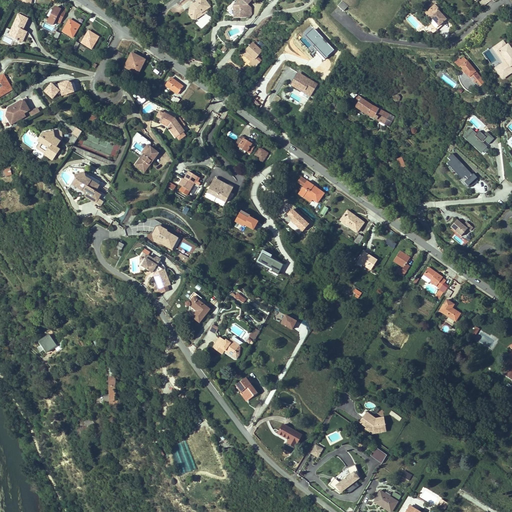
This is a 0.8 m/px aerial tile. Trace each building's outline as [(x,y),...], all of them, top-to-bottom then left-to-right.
[(193,3),(190,5),(190,7),(192,9),(190,11),(189,14),(192,19),(196,20),(197,15),(200,12),(201,13),(204,14),(205,11),(206,10),(210,7),(205,0),(196,0),(196,1),(198,3),(196,5),(195,3),(193,3)] [(244,1),(244,0),(238,0),(236,3),(236,5),(234,5),(234,12),(236,11),(236,17),(249,17),(249,13),(251,13),(251,7),(245,7),(246,5),(247,3),(244,1)] [(340,0),(341,2),(338,6),(344,11),(347,7),(348,7),(351,8),(353,7),(354,7),(355,6),(357,5),(359,3),(359,2),(359,0),(340,0)] [(430,29),(427,32),(430,36),(440,27),(439,26),(446,19),(437,9),(438,8),(435,4),(430,8),(432,10),(432,14),(430,16),(433,19),(430,22),(431,23),(428,26),(430,29)] [(55,21),(60,24),(66,12),(56,7),(48,22),(53,25),(55,21)] [(11,30),(9,36),(22,42),(27,32),(23,30),(29,19),(19,15),(11,30)] [(63,31),(73,37),(80,25),(72,21),(71,24),(69,23),(67,27),(66,26),(63,31)] [(92,49),(99,37),(91,32),(89,35),(88,34),(86,38),(85,38),(82,43),(92,49)] [(511,62),(511,61),(511,57),(511,56),(511,44),(509,47),(508,45),(506,46),(503,41),(494,48),(497,53),(500,51),(504,57),(501,59),(504,63),(496,69),(503,78),(511,71),(511,62)] [(262,52),(252,43),(245,51),(247,53),(244,56),(250,61),(250,60),(252,61),(251,62),(249,64),(255,69),(261,61),(257,57),(262,52)] [(125,67),(138,74),(145,60),(132,53),(125,67)] [(485,83),(464,57),(461,60),(458,63),(460,66),(463,70),(466,73),(469,77),(470,76),(475,83),(477,81),(481,86),(485,83)] [(0,96),(12,89),(4,75),(0,76),(0,96)] [(308,98),(317,84),(301,75),(299,78),(298,80),(294,78),(291,84),(300,90),(299,92),(308,98)] [(177,94),(182,87),(175,82),(176,81),(171,78),(166,86),(177,94)] [(300,90),(291,84),(289,87),(299,92),(300,90)] [(21,102),(22,103),(17,107),(15,112),(12,113),(17,122),(31,113),(30,110),(35,107),(29,97),(22,101),(21,102)] [(372,105),(361,98),(360,99),(359,99),(358,100),(359,101),(355,107),(367,115),(372,105)] [(17,107),(22,103),(21,102),(22,101),(14,105),(10,110),(12,113),(15,112),(17,107)] [(380,121),(384,112),(372,105),(367,115),(380,121)] [(164,111),(160,119),(161,122),(166,125),(167,124),(168,125),(167,126),(176,137),(184,131),(175,118),(164,111)] [(384,112),(380,121),(384,124),(389,114),(384,112)] [(394,117),(389,114),(384,124),(389,126),(394,117)] [(98,118),(92,116),(88,122),(93,124),(98,118)] [(56,128),(54,131),(55,138),(60,141),(62,138),(62,132),(56,128)] [(494,140),(487,133),(484,136),(479,132),(476,135),(470,130),(462,140),(481,156),(484,153),(486,154),(489,151),(487,149),(488,148),(482,143),(484,141),(489,146),(494,140)] [(54,131),(44,133),(44,136),(40,142),(41,143),(38,148),(45,154),(44,155),(52,160),(57,153),(53,150),(56,147),(60,141),(55,138),(54,131)] [(245,138),(241,136),(235,145),(250,154),(254,147),(251,145),(252,144),(248,141),(248,140),(247,139),(246,140),(244,139),(245,138)] [(160,153),(151,146),(144,155),(143,154),(140,157),(142,159),(138,164),(140,166),(140,169),(144,172),(150,165),(149,164),(151,160),(153,162),(160,153)] [(254,156),(263,161),(267,155),(261,151),(262,150),(261,149),(259,148),(254,156)] [(478,181),(453,154),(448,158),(451,161),(447,164),(452,169),(454,167),(464,178),(466,177),(468,179),(466,181),(472,187),(478,181)] [(406,166),(402,157),(397,159),(401,168),(406,166)] [(464,178),(454,167),(452,169),(462,180),(464,178)] [(6,176),(12,175),(10,168),(4,169),(6,176)] [(180,186),(190,191),(194,183),(199,186),(201,184),(198,182),(200,178),(189,172),(180,186)] [(86,194),(91,198),(95,192),(99,185),(91,180),(89,182),(85,180),(84,175),(79,176),(78,175),(76,178),(77,179),(74,183),(73,182),(69,187),(71,188),(73,185),(82,190),(82,189),(84,190),(85,192),(86,194)] [(303,187),(307,182),(302,178),(298,184),(303,188),(303,187)] [(229,194),(232,190),(227,187),(229,184),(219,179),(218,183),(213,180),(211,184),(207,192),(226,201),(229,194)] [(173,190),(176,186),(169,181),(166,186),(173,190)] [(313,199),(318,203),(324,194),(318,189),(317,190),(314,188),(315,187),(307,182),(303,187),(305,188),(303,191),(301,190),(299,194),(304,197),(306,194),(313,199)] [(194,202),(203,188),(199,186),(194,183),(190,191),(186,197),(194,202)] [(95,192),(91,198),(97,201),(98,199),(101,195),(95,192)] [(91,198),(86,194),(86,197),(96,203),(97,201),(91,198)] [(324,206),(320,214),(324,216),(328,208),(324,206)] [(251,213),(241,208),(235,220),(244,225),(245,224),(254,228),(259,219),(250,214),(251,213)] [(291,220),(288,224),(299,234),(309,224),(292,208),(286,215),(291,220)] [(357,232),(364,223),(354,216),(353,217),(352,216),(352,215),(348,211),(341,220),(357,232)] [(462,236),(468,229),(470,231),(473,227),(467,222),(464,225),(464,224),(458,220),(451,227),(462,236)] [(158,225),(153,234),(154,239),(158,242),(158,243),(162,244),(172,249),(178,238),(164,230),(164,229),(163,228),(158,225)] [(359,245),(364,237),(359,234),(354,242),(359,245)] [(182,237),(175,248),(189,256),(196,246),(182,237)] [(387,238),(384,243),(394,248),(396,243),(387,238)] [(271,271),(278,275),(284,262),(271,255),(272,252),(263,247),(257,260),(272,268),(271,271)] [(144,248),(141,255),(146,257),(149,251),(144,248)] [(400,251),(394,261),(404,267),(401,271),(400,274),(404,276),(410,267),(406,264),(410,258),(400,251)] [(371,270),(377,260),(364,252),(358,262),(371,270)] [(158,257),(154,259),(148,256),(142,266),(152,272),(153,272),(153,271),(156,273),(161,288),(170,285),(168,279),(166,280),(166,278),(167,277),(166,273),(164,274),(164,273),(165,272),(165,269),(164,270),(157,265),(160,260),(158,257)] [(166,269),(160,260),(157,265),(164,270),(165,269),(166,269)] [(429,267),(423,275),(431,280),(430,282),(440,289),(444,284),(446,281),(442,278),(443,277),(429,267)] [(161,288),(156,273),(153,271),(153,272),(159,289),(161,288)] [(448,287),(444,284),(440,289),(439,290),(440,290),(444,293),(445,293),(448,287)] [(355,296),(358,298),(362,293),(355,289),(353,292),(357,294),(355,296)] [(242,303),(245,299),(239,294),(236,297),(242,303)] [(211,307),(194,295),(190,300),(188,300),(187,300),(187,301),(186,302),(186,303),(187,304),(188,305),(189,305),(190,304),(197,309),(192,315),(200,321),(211,307)] [(447,300),(440,311),(456,321),(460,314),(452,308),(454,304),(447,300)] [(284,314),(280,324),(293,329),(297,320),(284,314)] [(470,337),(473,339),(479,329),(476,327),(470,337)] [(257,329),(250,339),(251,340),(254,342),(260,331),(257,329)] [(47,353),(57,346),(50,335),(39,341),(42,345),(37,348),(40,352),(45,349),(47,353)] [(240,345),(231,339),(229,342),(226,340),(225,341),(220,338),(219,339),(216,343),(213,348),(220,352),(222,349),(224,350),(232,356),(235,352),(239,355),(240,346),(239,346),(240,345)] [(511,361),(506,371),(503,369),(501,373),(510,379),(511,375),(511,361)] [(110,403),(110,406),(117,406),(117,392),(116,392),(115,369),(109,369),(110,396),(110,403)] [(249,400),(258,393),(246,378),(236,385),(241,393),(243,391),(249,400)] [(247,402),(249,400),(243,391),(241,393),(240,393),(247,402)] [(400,421),(402,417),(391,411),(389,414),(400,421)] [(376,419),(366,412),(364,416),(370,420),(371,418),(374,421),(376,419)] [(387,431),(384,417),(376,419),(374,421),(371,418),(370,420),(364,416),(359,422),(366,427),(368,429),(367,430),(372,434),(387,431)] [(95,424),(91,418),(85,421),(84,422),(89,428),(95,424)] [(283,425),(278,434),(289,440),(287,443),(295,447),(302,435),(283,425)] [(244,456),(236,447),(235,449),(243,457),(244,456)] [(370,456),(381,463),(387,455),(376,447),(370,456)] [(243,457),(235,449),(229,454),(237,463),(243,457)] [(354,481),(359,478),(354,466),(347,469),(349,475),(349,476),(341,482),(340,481),(337,478),(332,485),(340,491),(343,489),(354,481)] [(401,477),(409,481),(413,474),(404,470),(401,477)] [(347,494),(358,487),(354,481),(343,489),(347,494)] [(381,491),(375,500),(380,504),(381,503),(383,504),(382,506),(390,511),(391,511),(398,502),(397,501),(391,497),(389,496),(385,494),(381,491)] [(394,492),(391,497),(397,501),(400,496),(394,492)]
